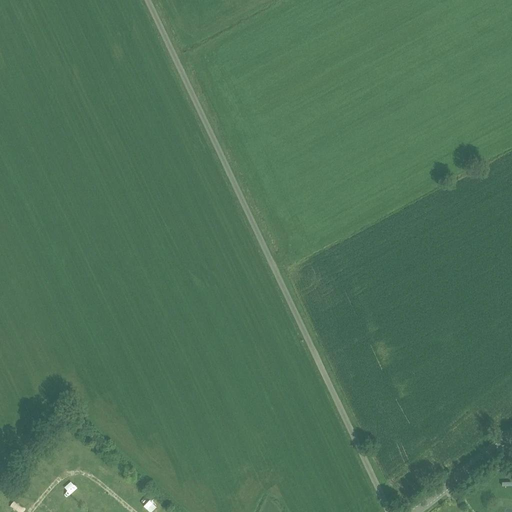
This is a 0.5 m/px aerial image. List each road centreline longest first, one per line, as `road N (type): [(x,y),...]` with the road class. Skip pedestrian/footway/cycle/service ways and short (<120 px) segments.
road 1 (unclassified): [(390,511),(149,0)]
road 2 (track): [(31,511),(56,482),(85,475),(132,511)]
road 3 (tertiary): [(418,511),(511,437)]
